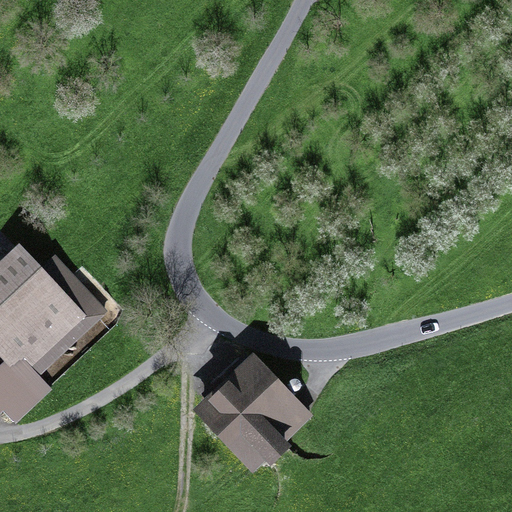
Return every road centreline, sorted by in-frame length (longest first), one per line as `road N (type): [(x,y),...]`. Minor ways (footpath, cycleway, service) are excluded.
road 1 (unclassified): [(511,302),(331,348),(241,331),(196,302),(183,275),(185,217),(306,0)]
road 2 (track): [(0,432),(97,400),(185,344),(211,314)]
road 3 (track): [(185,344),(183,511)]
